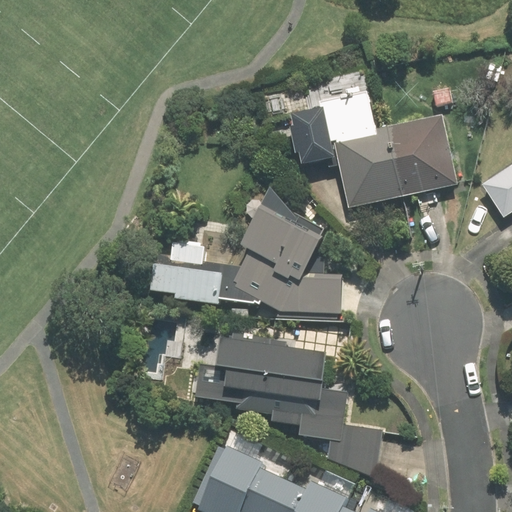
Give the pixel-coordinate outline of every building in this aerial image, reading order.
[(351,211),(406,199),(390,129),(378,131),(370,96),(328,105),(351,211)] [(306,169),(338,162),(326,111),(294,118),(306,169)] [(406,199),(460,187),(444,116),(390,129),(406,199)] [(511,215),(511,168),(484,185),(506,220),(511,215)] [(157,258),(153,292),(262,306),(262,303),(282,314),(343,316),(344,283),(301,282),(324,242),(267,209),(243,250),(256,257),(249,270),(204,264),(206,250),(176,247),(175,260),(157,258)] [(303,427),(302,438),(333,442),(330,460),(380,467),(384,433),(347,428),(348,417),(351,395),(326,392),(331,356),(226,343),(220,390),(236,392),(234,409),(277,415),(276,424),(303,427)] [(364,511),(223,449),(194,511),(364,511)]
